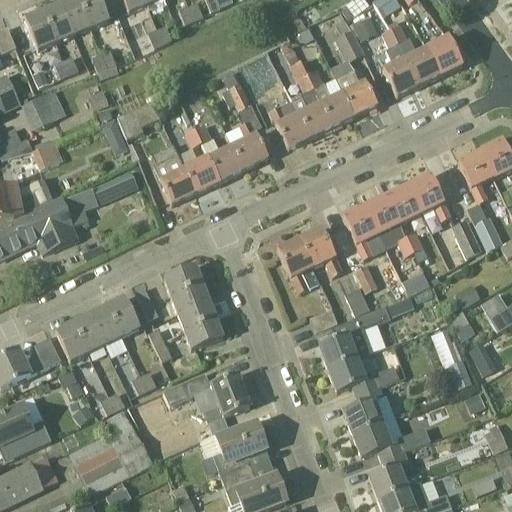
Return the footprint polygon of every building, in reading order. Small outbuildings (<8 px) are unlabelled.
[(82,0),(77,2),(90,33),(107,26),(96,0),(82,0)] [(140,0),(120,0),(128,18),(145,11),(140,0)] [(140,0),(145,11),(163,4),(161,0),(140,0)] [(214,0),(211,0),(205,3),(211,17),(220,14),(214,0)] [(389,0),(382,0),(372,8),(381,22),(397,11),(389,0)] [(414,0),(402,0),(409,8),(416,3),(414,0)] [(77,2),(59,10),(72,41),(90,33),(77,2)] [(197,8),(188,12),(194,27),(203,23),(197,8)] [(59,10),(41,17),(54,48),(72,41),(59,10)] [(341,16),(348,25),(354,20),(347,11),(341,16)] [(194,27),(188,12),(178,15),(185,30),(194,27)] [(41,17),(24,24),(36,55),(54,48),(41,17)] [(369,20),(353,28),(361,45),(377,38),(369,20)] [(340,42),(351,37),(345,26),(335,31),(340,42)] [(156,35),(162,50),(171,46),(165,31),(156,35)] [(426,54),(416,59),(408,44),(404,46),(397,31),(390,35),(405,63),(419,91),(440,81),(426,54)] [(0,58),(15,52),(7,33),(0,35),(0,58)] [(156,35),(147,39),(153,54),(162,50),(156,35)] [(312,44),(307,35),(300,39),(305,48),(312,44)] [(405,63),(390,35),(381,39),(388,54),(386,55),(392,68),(382,75),(395,102),(419,91),(405,63)] [(340,42),(336,44),(347,67),(362,59),(351,37),(340,42)] [(448,43),(426,54),(440,81),(461,70),(448,43)] [(280,51),(282,56),(288,58),(294,56),(289,46),(280,51)] [(109,56),(101,59),(107,74),(116,70),(109,56)] [(107,74),(101,59),(92,63),(98,78),(107,74)] [(306,82),(307,82),(296,60),(286,64),(290,72),(303,98),(290,104),(297,119),(309,144),(332,133),(306,82)] [(72,62),(62,66),(69,80),(78,77),(72,62)] [(69,80),(62,66),(53,69),(60,84),(69,80)] [(358,74),(353,76),(336,84),(342,97),(341,98),(353,123),(376,112),(358,74)] [(341,98),(330,103),(323,88),(321,89),(315,77),(307,82),(306,82),(332,133),(353,123),(341,98)] [(6,82),(0,84),(0,113),(17,106),(6,82)] [(239,89),(228,95),(236,109),(240,116),(250,111),(239,89)] [(229,113),(236,109),(228,95),(222,98),(229,113)] [(52,96),(42,101),(24,110),(35,134),(64,121),(52,96)] [(104,98),(88,104),(92,115),(108,109),(104,98)] [(152,108),(117,123),(127,145),(142,138),(140,133),(159,125),(152,108)] [(309,144),(297,119),(285,125),(279,112),(269,117),(287,155),(309,144)] [(118,135),(114,125),(101,130),(104,137),(111,138),(118,135)] [(249,126),(239,131),(245,144),(231,151),(243,176),(267,164),(249,126)] [(16,131),(0,137),(0,165),(26,154),(16,131)] [(203,131),(194,136),(201,148),(209,144),(203,131)] [(201,148),(194,136),(185,140),(191,153),(201,148)] [(511,167),(502,146),(480,157),(492,184),(511,174),(511,167)] [(55,148),(31,158),(38,176),(62,166),(55,148)] [(243,176),(231,151),(207,163),(219,187),(243,176)] [(457,168),(477,209),(481,207),(486,205),(479,190),(492,184),(480,157),(457,168)] [(184,174),(178,161),(160,170),(153,173),(171,211),(196,198),(184,174)] [(198,167),(184,174),(196,198),(219,187),(207,163),(198,167)] [(137,193),(129,177),(108,186),(115,202),(137,193)] [(430,181),(408,191),(420,218),(433,212),(440,226),(450,222),(430,181)] [(0,228),(11,226),(21,221),(18,205),(15,190),(0,192),(0,228)] [(408,191),(386,202),(399,228),(420,218),(408,191)] [(71,232),(88,226),(84,216),(96,211),(92,195),(61,206),(60,205),(0,233),(0,264),(36,248),(42,260),(76,244),(71,232)] [(386,202),(364,213),(377,239),(383,255),(397,248),(397,247),(405,243),(399,228),(386,202)] [(364,213),(342,223),(362,264),(371,259),(364,245),(377,239),(364,213)] [(489,222),(473,229),(487,257),(509,245),(497,220),(490,224),(489,222)] [(467,226),(451,234),(465,263),(482,256),(467,226)] [(298,244),(312,274),(324,268),(331,283),(341,278),(320,234),(298,244)] [(414,238),(406,242),(414,258),(414,257),(422,253),(414,238)] [(414,258),(406,242),(405,243),(397,247),(397,248),(404,263),(414,258)] [(298,244),(276,255),(298,299),(308,294),(300,279),(312,274),(298,244)] [(88,246),(80,250),(86,263),(104,255),(100,248),(91,252),(88,246)] [(424,256),(422,253),(414,257),(419,267),(420,266),(427,263),(424,256)] [(195,272),(163,284),(170,302),(202,289),(195,272)] [(365,272),(354,277),(365,299),(376,293),(365,272)] [(429,292),(423,277),(401,287),(408,302),(429,292)] [(202,289),(170,302),(176,320),(209,307),(202,289)] [(462,314),(480,304),(473,291),(455,301),(462,314)] [(144,293),(134,298),(141,312),(150,308),(144,293)] [(359,294),(344,301),(355,322),(369,316),(359,294)] [(106,311),(121,342),(138,334),(123,303),(106,311)] [(364,335),(390,326),(389,323),(413,313),(409,303),(385,314),(384,312),(330,334),(331,336),(334,345),(318,351),(327,375),(356,363),(356,364),(373,357),(364,335)] [(447,310),(451,317),(459,312),(455,305),(447,310)] [(209,307),(176,320),(183,338),(216,325),(209,307)] [(141,312),(148,326),(157,322),(150,308),(141,312)] [(497,338),(511,329),(511,308),(506,312),(488,323),(497,338)] [(89,320),(104,350),(121,342),(106,311),(89,320)] [(331,315),(309,324),(315,338),(337,329),(331,315)] [(89,320),(72,328),(86,358),(104,350),(89,320)] [(216,325),(183,338),(190,356),(223,343),(216,325)] [(72,328),(55,336),(69,367),(86,358),(72,328)] [(469,328),(455,336),(461,346),(474,338),(469,328)] [(443,371),(449,368),(457,388),(473,382),(465,363),(460,365),(447,332),(430,339),(443,371)] [(158,335),(148,339),(155,353),(164,349),(158,335)] [(49,344),(34,351),(38,360),(24,367),(17,354),(0,362),(0,395),(48,372),(52,380),(63,375),(59,367),(60,366),(49,344)] [(162,368),(171,363),(164,349),(155,353),(162,368)] [(476,371),(491,363),(484,349),(469,356),(476,371)] [(327,375),(336,398),(352,392),(356,401),(378,392),(398,385),(393,373),(374,380),(374,383),(365,387),(356,364),(356,363),(327,375)] [(140,382),(147,396),(156,392),(149,377),(140,382)] [(205,379),(163,398),(169,412),(211,393),(205,379)] [(237,381),(211,391),(218,412),(203,418),(206,428),(222,422),(223,423),(249,413),(237,381)] [(140,382),(131,386),(138,400),(147,396),(140,382)] [(66,391),(72,403),(82,398),(76,387),(66,391)] [(386,401),(381,402),(378,392),(356,401),(359,410),(343,417),(352,440),(381,429),(381,428),(394,423),(386,401)] [(108,402),(115,417),(124,413),(117,398),(108,402)] [(470,420),(485,413),(478,399),(463,406),(470,420)] [(108,402),(99,406),(106,421),(115,417),(108,402)] [(19,408),(0,416),(0,452),(9,448),(16,462),(51,446),(41,427),(30,432),(19,408)] [(80,431),(93,420),(85,410),(72,421),(80,431)] [(123,415),(97,428),(112,454),(76,472),(90,501),(153,469),(123,415)] [(265,455),(255,429),(216,444),(214,440),(199,447),(205,464),(213,462),(222,486),(254,474),(249,461),(265,455)] [(397,444),(399,449),(390,452),(381,429),(352,440),(361,463),(377,457),(380,465),(403,457),(429,447),(424,433),(397,444)] [(508,453),(496,429),(487,434),(489,437),(483,439),(492,460),(508,453)] [(497,467),(502,465),(511,489),(511,465),(508,456),(494,461),(497,467)] [(397,471),(407,467),(403,457),(380,465),(384,475),(368,482),(376,504),(406,493),(397,471)] [(0,511),(4,511),(57,487),(45,463),(0,485),(0,511)] [(275,481),(259,487),(254,474),(222,486),(231,511),(228,511),(272,511),(285,507),(275,481)] [(406,493),(376,504),(379,511),(450,511),(446,500),(427,507),(420,488),(406,494),(406,493)] [(178,508),(189,502),(182,490),(171,495),(178,508)] [(114,511),(130,504),(125,493),(106,503),(110,511),(114,511)] [(511,511),(511,497),(503,501),(507,511),(511,511)] [(193,511),(189,503),(177,508),(179,511),(193,511)]
